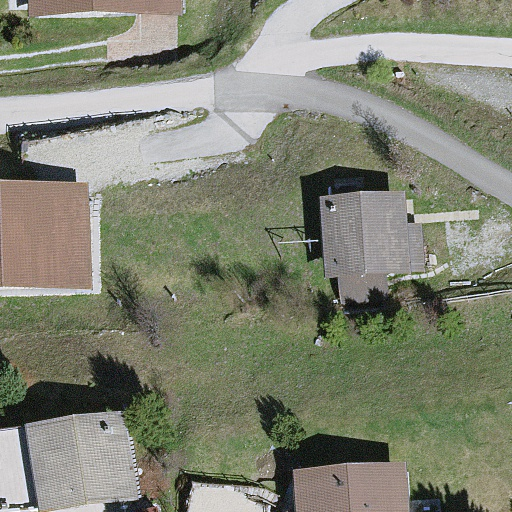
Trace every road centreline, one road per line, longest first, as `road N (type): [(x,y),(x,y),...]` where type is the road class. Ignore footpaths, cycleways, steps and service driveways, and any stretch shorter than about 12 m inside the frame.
road 1 (residential): [(0,98),(274,75)]
road 2 (residential): [(274,75),(511,189)]
road 3 (residential): [(274,75),(402,46),(511,51)]
